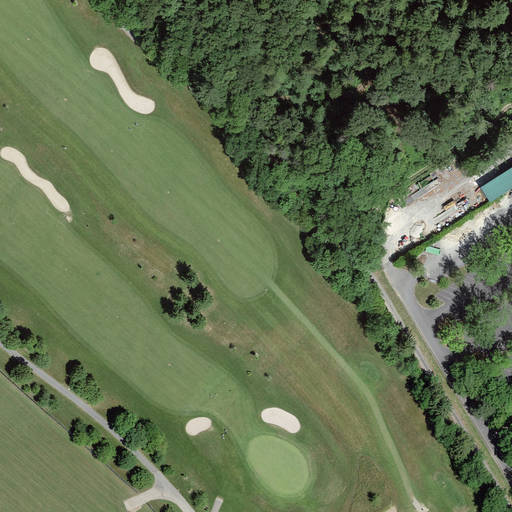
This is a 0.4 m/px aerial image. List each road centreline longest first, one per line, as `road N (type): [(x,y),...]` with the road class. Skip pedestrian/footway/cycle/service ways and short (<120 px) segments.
road 1 (track): [(107,0),(138,40),(267,155),(373,275),(511,488)]
road 2 (track): [(511,110),(387,193),(346,244)]
